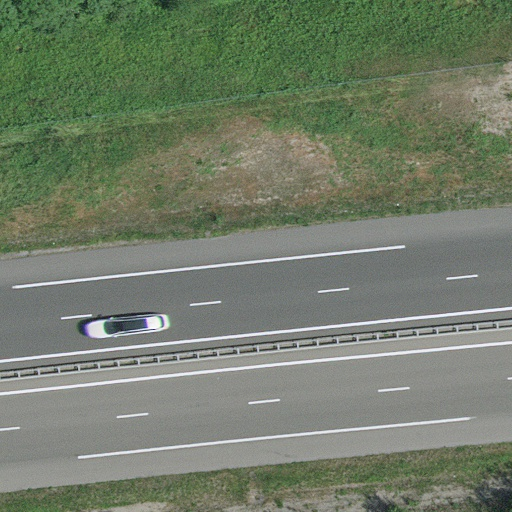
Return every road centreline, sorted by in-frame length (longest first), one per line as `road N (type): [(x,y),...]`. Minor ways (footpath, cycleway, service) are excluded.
road 1 (motorway): [(511,267),(0,320)]
road 2 (motorway): [(0,435),(511,384)]
